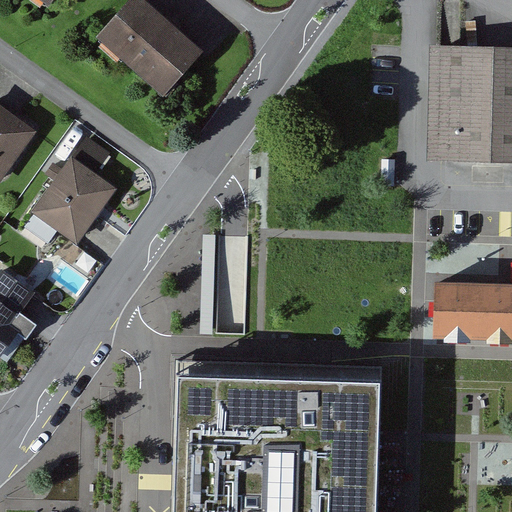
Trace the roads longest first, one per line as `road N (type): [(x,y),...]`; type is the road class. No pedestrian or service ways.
road 1 (residential): [(188,183),(0,444)]
road 2 (residential): [(0,48),(188,183)]
road 3 (residential): [(286,45),(188,183)]
